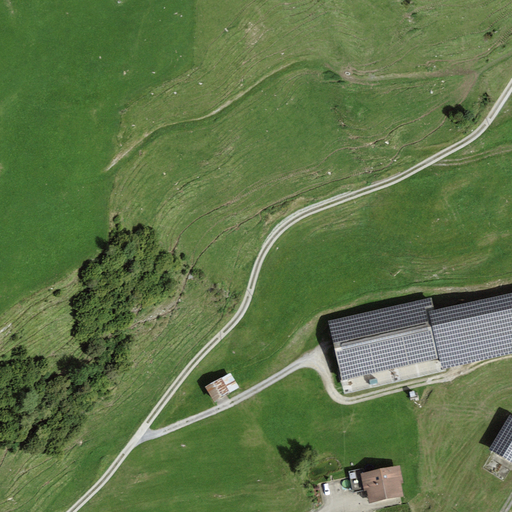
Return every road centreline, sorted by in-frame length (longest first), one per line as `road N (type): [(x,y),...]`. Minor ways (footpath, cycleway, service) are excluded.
road 1 (track): [(511,81),(467,142),(275,235),(242,312),(72,511)]
road 2 (track): [(139,438),(318,360)]
